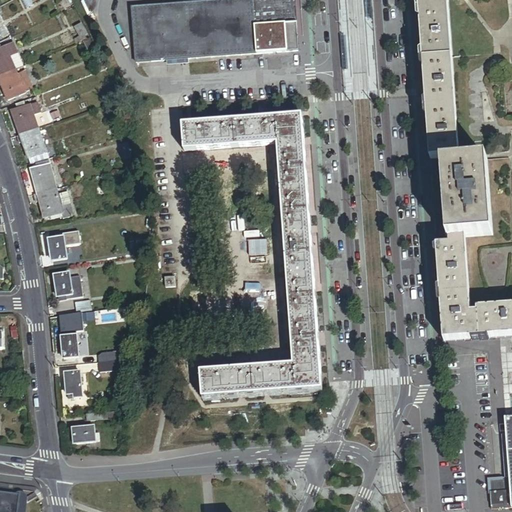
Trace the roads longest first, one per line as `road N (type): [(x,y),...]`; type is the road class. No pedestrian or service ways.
road 1 (tertiary): [(374,469),(403,395),(375,0)]
road 2 (tertiary): [(331,0),(359,384),(328,453)]
road 3 (tertiary): [(328,453),(54,472)]
road 4 (residential): [(54,472),(35,303)]
road 5 (residential): [(35,303),(0,156)]
